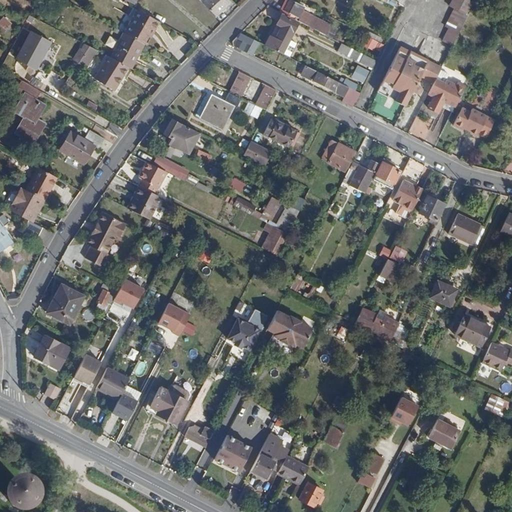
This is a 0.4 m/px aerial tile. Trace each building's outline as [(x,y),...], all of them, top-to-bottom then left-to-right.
[(204,0),(203,1),(204,3),(216,14),(230,1),(230,0),(229,0),(204,0)] [(293,14),(292,18),(296,21),(320,33),(323,26),(294,11),(298,4),(289,0),(288,0),(284,9),(293,14)] [(442,42),(451,46),(473,4),(465,0),(450,0),(447,6),(453,9),(453,10),(444,27),(448,29),(442,42)] [(131,17),(123,32),(142,42),(150,28),(152,29),(157,20),(132,6),(128,15),(131,17)] [(292,18),(281,13),(265,46),(280,53),(296,21),(292,18)] [(150,28),(142,42),(144,44),(152,29),(150,28)] [(30,31),(15,59),(33,69),(48,43),(48,42),(30,31)] [(123,32),(122,32),(109,56),(127,66),(129,66),(142,42),(123,32)] [(259,42),(240,33),(237,39),(241,41),(241,42),(243,43),(240,49),(252,55),(259,42)] [(364,47),(380,54),(384,46),(368,39),(364,47)] [(371,68),(375,61),(340,44),(337,51),(371,68)] [(414,86),(418,79),(426,62),(399,48),(375,92),(403,107),(411,93),(414,94),(416,95),(418,94),(419,93),(420,91),(419,89),(417,87),(414,86)] [(84,52),(77,63),(85,68),(92,57),(84,52)] [(127,66),(109,56),(107,55),(93,78),(113,90),(127,66)] [(418,79),(431,85),(433,83),(440,69),(426,62),(418,79)] [(341,101),(352,106),(358,93),(305,66),(301,75),(340,95),(344,96),(341,101)] [(351,79),(364,85),(369,72),(356,67),(351,79)] [(250,76),(239,71),(229,91),(240,97),(250,76)] [(39,90),(20,79),(15,89),(22,93),(13,111),(22,116),(14,132),(31,142),(42,123),(35,118),(42,105),(33,100),(39,90)] [(431,85),(426,97),(430,99),(425,110),(436,116),(441,105),(444,106),(452,111),(463,90),(454,86),(452,89),(442,84),(440,87),(433,83),(431,85)] [(276,90),(265,84),(255,104),(266,110),(276,90)] [(209,95),(198,116),(218,127),(230,105),(232,106),(237,97),(226,91),(221,101),(209,95)] [(450,116),(452,111),(444,106),(441,111),(450,116)] [(477,134),(485,138),(493,120),(471,109),(469,111),(460,107),(451,125),(461,130),(462,129),(476,135),(477,134)] [(189,127),(171,118),(163,132),(181,141),(182,140),(189,127)] [(271,119),(263,134),(288,146),(295,131),(271,119)] [(70,132),(59,150),(82,163),(93,145),(98,148),(103,138),(88,130),(82,139),(70,132)] [(330,139),(319,159),(343,171),(353,151),(353,150),(330,139)] [(248,141),(242,154),(264,165),(269,156),(258,150),(260,147),(248,141)] [(258,150),(269,156),(270,153),(260,147),(258,150)] [(198,149),(195,157),(207,163),(210,155),(198,149)] [(161,157),(157,165),(170,171),(174,164),(161,157)] [(145,170),(137,185),(153,193),(165,171),(146,161),(142,168),(145,170)] [(343,177),(341,182),(364,194),(373,175),(378,165),(371,161),(366,170),(351,162),(343,177)] [(378,165),(373,175),(392,185),(399,171),(380,161),(378,165)] [(36,166),(24,189),(42,199),(55,176),(42,169),(36,166)] [(392,201),(411,211),(412,209),(422,190),(402,181),(392,201)] [(153,193),(137,185),(133,194),(135,196),(129,209),(149,218),(160,196),(153,193)] [(20,187),(7,211),(30,223),(42,199),(24,189),(20,187)] [(133,194),(126,207),(129,209),(135,196),(133,194)] [(428,197),(420,213),(436,221),(437,221),(445,206),(443,204),(428,197)] [(298,211),(290,207),(287,210),(280,206),(276,213),(272,222),(275,223),(280,225),(278,229),(287,233),(298,211)] [(411,211),(402,206),(398,215),(407,220),(411,211)] [(276,213),(272,210),(267,220),(272,222),(276,213)] [(85,243),(87,244),(90,245),(102,251),(96,263),(103,267),(109,255),(106,253),(115,234),(118,236),(125,223),(119,220),(102,212),(95,224),(97,225),(94,232),(92,231),(85,243)] [(511,214),(507,213),(499,230),(511,236),(511,214)] [(447,234),(474,247),(484,226),(456,214),(447,234)] [(0,217),(0,251),(14,242),(5,228),(9,225),(2,216),(0,217)] [(43,230),(30,223),(23,236),(35,243),(43,230)] [(272,226),(266,223),(262,230),(268,233),(272,226)] [(268,233),(261,248),(275,256),(287,233),(278,229),(272,226),(268,233)] [(84,257),(96,263),(102,251),(90,245),(84,257)] [(382,268),(396,275),(400,266),(387,259),(382,268)] [(382,268),(378,276),(392,283),(396,275),(382,268)] [(144,289),(123,280),(113,302),(133,312),(144,289)] [(437,281),(430,296),(448,305),(456,289),(437,281)] [(117,291),(103,284),(100,289),(102,291),(97,301),(98,302),(95,308),(106,313),(117,291)] [(60,285),(46,312),(68,323),(81,296),(60,285)] [(173,331),(183,310),(166,302),(155,322),(173,331)] [(383,337),(384,338),(389,341),(397,323),(384,316),(382,320),(376,317),(376,315),(362,308),(355,323),(383,337)] [(179,337),(191,315),(183,310),(173,331),(172,333),(179,337)] [(276,310),(266,329),(273,333),(272,335),(280,339),(279,340),(287,344),(287,343),(299,320),(289,315),(288,316),(276,310)] [(473,318),(464,313),(454,334),(480,346),(488,327),(472,320),(473,318)] [(237,318),(226,341),(239,347),(241,345),(249,349),(259,329),(237,318)] [(299,320),(287,343),(293,346),(295,344),(301,347),(311,328),(300,323),(300,320),(299,320)] [(45,336),(34,356),(57,369),(68,349),(45,336)] [(491,344),(481,363),(500,372),(503,365),(510,368),(511,363),(511,350),(510,350),(509,352),(491,344)] [(78,373),(88,378),(91,371),(82,366),(80,369),(78,373)] [(106,366),(96,386),(105,391),(106,388),(120,394),(128,378),(106,366)] [(77,367),(64,393),(82,402),(92,384),(87,380),(88,378),(78,373),(80,369),(77,367)] [(143,387),(150,391),(157,377),(150,373),(143,387)] [(49,382),(43,393),(54,398),(59,388),(49,382)] [(158,387),(147,409),(175,424),(187,401),(158,387)] [(106,388),(105,391),(117,399),(118,398),(120,394),(106,388)] [(117,399),(112,410),(129,419),(141,398),(127,391),(122,400),(118,398),(117,399)] [(408,427),(418,405),(398,396),(388,417),(408,427)] [(436,419),(427,438),(449,450),(458,431),(436,419)] [(328,427),(320,442),(332,448),(341,433),(328,427)] [(200,430),(199,433),(207,438),(211,431),(204,428),(202,431),(200,430)] [(188,429),(184,436),(204,446),(207,439),(188,429)] [(270,433),(250,470),(263,477),(283,440),(270,433)] [(227,435),(216,457),(232,465),(243,443),(227,435)] [(372,454),(364,470),(375,476),(383,460),(372,454)] [(286,455),(277,473),(299,484),(308,466),(286,455)] [(313,507),(315,503),(319,496),(322,490),(307,482),(298,499),(313,507)] [(10,489),(8,493),(8,498),(11,503),(15,505),(20,505),(24,504),(27,500),(28,496),(28,493),(25,488),(22,486),(16,485),(13,486),(10,489)]
